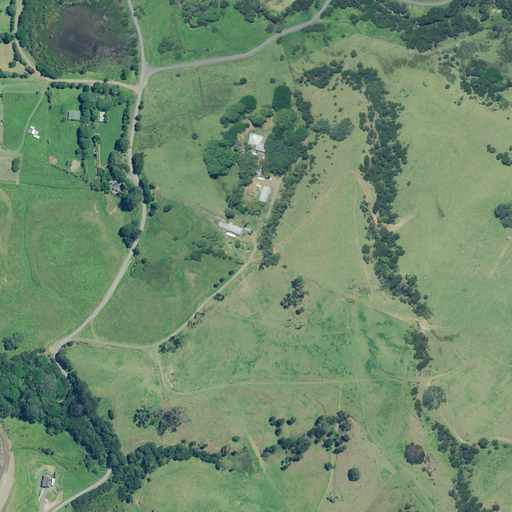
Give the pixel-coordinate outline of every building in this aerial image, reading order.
[(79,120),(79,112),(67,111),(66,119),(79,120)] [(263,136),(252,133),(249,144),(255,146),(254,149),(267,152),(270,143),(262,141),(263,136)] [(119,186),(115,180),(110,183),(114,190),(119,186)] [(271,187),(264,185),(259,199),(266,202),(271,187)] [(230,226),(221,221),(219,225),(241,235),(244,229),(234,225),(235,223),(232,222),(230,226)]
